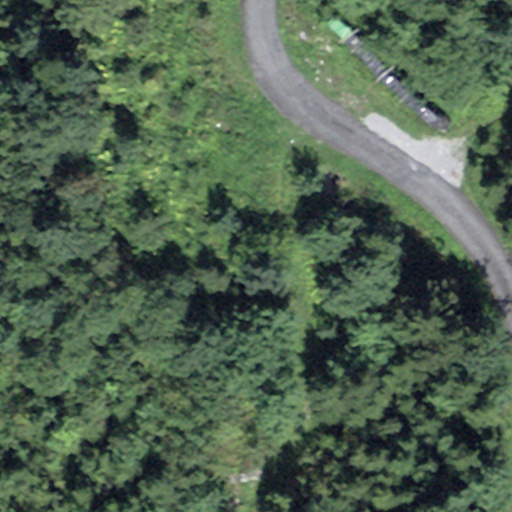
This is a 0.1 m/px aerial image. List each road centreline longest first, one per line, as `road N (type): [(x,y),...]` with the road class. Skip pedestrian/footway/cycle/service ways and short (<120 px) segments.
road 1 (track): [(426,194),(281,83),(260,26),(261,0)]
road 2 (track): [(426,194),(493,259),(511,301)]
